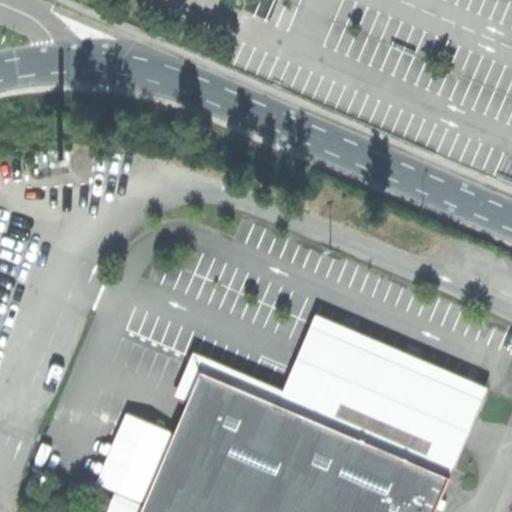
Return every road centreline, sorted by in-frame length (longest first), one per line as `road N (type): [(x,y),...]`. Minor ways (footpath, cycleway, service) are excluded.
road 1 (unclassified): [(511,221),(169,76)]
road 2 (unclassified): [(0,5),(169,76)]
road 3 (unclassified): [(169,76),(97,61),(0,70)]
